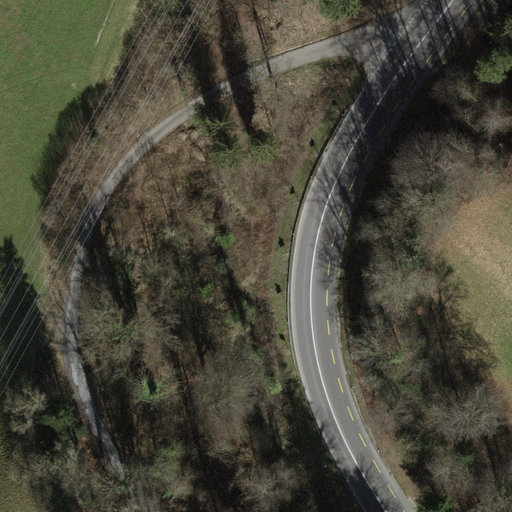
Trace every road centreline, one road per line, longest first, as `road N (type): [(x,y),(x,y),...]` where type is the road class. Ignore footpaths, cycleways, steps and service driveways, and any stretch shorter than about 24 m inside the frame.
road 1 (unclassified): [(443,10),(219,91),(155,132),(114,175),(91,215),(71,307),(75,358),(104,439),(177,511)]
road 2 (tertiary): [(389,511),(322,378),(311,299),(321,225),(348,157),(443,10)]
